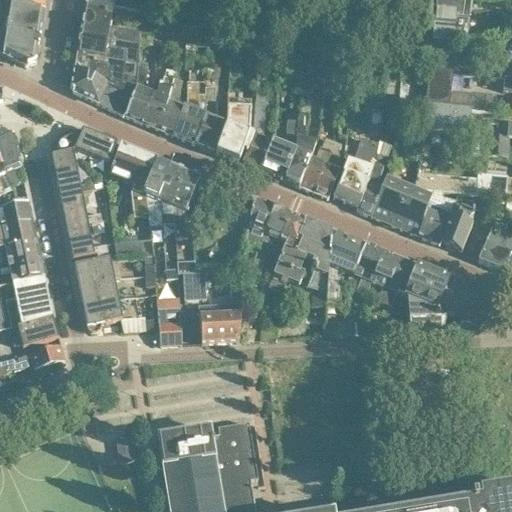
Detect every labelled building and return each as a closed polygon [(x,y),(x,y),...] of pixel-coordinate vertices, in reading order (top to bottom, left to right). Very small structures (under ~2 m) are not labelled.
[(44,13),(45,0),(11,0),(10,7),(44,13)] [(133,0),(85,0),(83,11),(112,16),(113,9),(140,14),(140,1),(133,0)] [(435,0),(431,42),(448,43),(460,44),(462,22),(468,22),(470,0),(435,0)] [(0,5),(0,56),(26,69),(35,65),(44,13),(10,7),(0,5)] [(153,13),(150,29),(152,29),(157,30),(159,9),(153,13)] [(175,11),(162,9),(160,9),(158,30),(173,31),(185,32),(193,33),(192,13),(175,11)] [(112,16),(83,11),(81,22),(81,24),(79,36),(108,41),(138,46),(138,35),(138,34),(110,29),(112,16)] [(173,31),(172,44),(185,44),(185,32),(173,31)] [(185,44),(185,55),(193,55),(194,49),(208,49),(209,35),(193,33),(185,32),(185,44)] [(138,35),(138,46),(152,47),(152,36),(138,35)] [(232,37),(209,35),(208,49),(231,52),(232,37)] [(138,46),(108,41),(79,36),(76,55),(124,64),(133,66),(137,66),(138,48),(138,46)] [(231,52),(259,54),(260,39),(232,37),(231,52)] [(445,77),(448,43),(431,42),(427,75),(445,77)] [(70,89),(70,90),(72,95),(124,120),(136,91),(137,66),(133,66),(132,76),(122,74),(124,64),(76,55),(73,71),(70,89)] [(124,120),(141,126),(152,95),(144,92),(146,66),(141,66),(137,66),(136,91),(124,120)] [(152,95),(141,126),(157,133),(168,100),(173,82),(174,78),(174,72),(165,72),(164,78),(163,78),(162,84),(159,83),(156,96),(152,95)] [(245,157),(241,167),(255,173),(258,174),(270,144),(264,141),(267,89),(277,90),(278,75),(279,73),(257,72),(252,138),(252,139),(245,157)] [(277,90),(300,92),(301,77),(278,75),(277,90)] [(427,75),(426,87),(424,109),(452,111),(472,113),(484,114),(486,98),(462,95),(463,78),(445,77),(427,75)] [(322,93),(323,79),(301,77),(300,92),(322,93)] [(337,80),(323,79),(322,93),(336,94),(337,80)] [(336,94),(350,95),(351,81),(337,80),(336,94)] [(382,108),(385,84),(351,81),(350,95),(349,104),(382,108)] [(511,81),(506,81),(504,81),(502,93),(511,94),(511,81)] [(168,100),(157,133),(173,139),(184,108),(176,105),(181,84),(173,82),(168,100)] [(186,109),(184,108),(173,139),(194,148),(205,117),(205,97),(198,97),(198,85),(186,85),(186,109)] [(472,113),(452,111),(424,109),(426,87),(426,88),(413,87),(410,129),(421,135),(470,139),(472,113)] [(205,97),(205,117),(194,148),(215,156),(225,125),(214,121),(215,90),(205,90),(205,97)] [(486,96),(486,98),(484,114),(496,115),(498,97),(486,96)] [(225,125),(215,156),(238,166),(242,155),(245,157),(252,139),(248,137),(249,136),(251,102),(227,100),(225,125)] [(294,154),(284,184),(292,188),(294,188),(298,190),(309,161),(310,161),(314,144),(306,142),(308,117),(298,117),(297,121),(297,125),(294,154)] [(270,144),(258,174),(284,184),(294,154),(297,125),(297,121),(286,121),(284,150),(270,144)] [(509,142),(511,142),(511,128),(488,126),(487,140),(509,142)] [(82,132),(79,139),(78,138),(76,138),(74,137),(72,138),(70,138),(68,139),(66,139),(64,140),(81,164),(88,158),(108,166),(116,146),(82,132)] [(7,137),(0,140),(0,168),(10,190),(13,197),(20,194),(19,184),(14,173),(20,170),(14,141),(7,137)] [(75,168),(81,164),(64,140),(63,141),(61,144),(59,146),(58,148),(58,150),(57,152),(57,154),(58,157),(51,158),(59,200),(81,196),(95,193),(93,185),(79,188),(75,168)] [(309,161),(298,190),(312,196),(333,144),(325,140),(321,150),(320,149),(314,163),(310,161),(309,161)] [(507,161),(509,142),(487,140),(485,159),(507,161)] [(341,147),(333,144),(312,196),(327,202),(328,199),(339,173),(333,171),(339,157),(338,157),(341,147)] [(349,163),(333,200),(356,210),(357,211),(374,165),(376,157),(377,153),(362,146),(356,159),(354,165),(350,163),(349,163)] [(141,195),(143,191),(144,191),(156,162),(120,147),(108,176),(133,187),(130,194),(133,221),(142,221),(142,218),(147,218),(146,197),(141,195)] [(382,191),(378,189),(388,162),(376,157),(374,165),(357,211),(356,213),(356,214),(371,220),(382,191)] [(170,168),(156,162),(144,191),(143,191),(141,195),(146,197),(147,218),(148,227),(161,227),(161,226),(159,202),(156,201),(170,168)] [(0,168),(0,197),(5,195),(4,192),(10,190),(0,168)] [(161,226),(172,226),(171,207),(169,206),(184,173),(170,168),(156,201),(159,202),(161,226)] [(199,180),(184,173),(169,206),(171,207),(172,226),(173,226),(175,241),(187,240),(184,213),(185,214),(196,187),(199,180)] [(414,192),(446,195),(448,179),(416,176),(414,192)] [(511,200),(511,184),(507,184),(507,179),(478,177),(478,181),(448,179),(446,195),(506,200),(511,200)] [(417,239),(427,212),(428,210),(382,191),(371,220),(393,229),(410,236),(417,239)] [(66,231),(87,227),(101,224),(100,217),(86,219),(81,196),(59,200),(66,231)] [(247,230),(245,245),(259,246),(263,237),(262,236),(273,209),(255,202),(250,213),(248,230),(247,230)] [(0,231),(32,225),(28,206),(0,211),(0,231)] [(254,260),(252,274),(260,277),(268,254),(273,255),(278,243),(289,216),(273,209),(262,236),(263,237),(259,246),(254,260)] [(449,219),(428,210),(427,212),(417,239),(435,247),(435,245),(440,247),(449,219)] [(278,243),(273,255),(280,258),(282,252),(295,258),(301,243),(297,241),(305,223),(289,216),(278,243)] [(472,228),(449,219),(440,247),(460,256),(471,231),(472,228)] [(280,258),(272,279),(278,281),(300,290),(305,278),(299,275),(305,260),(311,263),(319,266),(309,290),(311,291),(310,310),(325,310),(325,303),(326,297),(325,297),(328,232),(305,223),(297,241),(301,243),(295,258),(282,252),(280,258)] [(0,251),(35,244),(32,225),(0,231),(0,251)] [(92,251),(87,227),(66,231),(72,262),(108,255),(106,248),(92,251)] [(511,235),(491,230),(491,231),(477,264),(511,278),(511,265),(507,263),(511,252),(511,235)] [(328,232),(325,297),(326,297),(325,303),(339,303),(340,278),(336,277),(337,272),(353,278),(365,248),(328,232)] [(0,270),(8,269),(39,262),(35,244),(0,251),(0,270)] [(152,244),(121,246),(122,258),(142,257),(142,260),(153,260),(152,244)] [(365,248),(353,278),(360,281),(355,294),(366,298),(370,285),(370,284),(383,255),(365,248)] [(370,284),(370,285),(382,290),(379,298),(385,300),(388,292),(387,292),(399,261),(394,260),(393,259),(383,255),(370,284)] [(77,289),(113,282),(120,280),(116,260),(115,260),(73,268),(77,289)] [(379,298),(377,303),(383,305),(391,309),(397,295),(403,297),(415,268),(399,261),(387,292),(388,292),(385,300),(379,298)] [(8,269),(0,270),(0,289),(43,280),(39,262),(8,269)] [(175,267),(175,271),(175,276),(193,275),(193,266),(175,267)] [(145,280),(155,279),(154,268),(144,269),(145,280)] [(407,317),(393,318),(394,338),(442,335),(447,316),(435,312),(448,282),(415,268),(403,297),(406,298),(407,317)] [(176,281),(175,276),(175,271),(165,272),(166,281),(176,281)] [(195,276),(181,276),(182,304),(205,303),(204,275),(195,276)] [(155,279),(145,280),(145,291),(156,290),(155,279)] [(51,320),(43,280),(0,289),(0,303),(14,300),(20,329),(51,320)] [(117,302),(113,282),(77,289),(82,309),(117,302)] [(448,282),(435,312),(447,316),(458,321),(470,291),(448,282)] [(458,321),(452,335),(478,333),(478,331),(479,332),(484,319),(490,305),(492,300),(470,291),(458,321)] [(121,323),(117,302),(82,309),(86,331),(87,332),(88,334),(90,335),(92,336),(93,336),(95,336),(96,336),(97,335),(99,334),(100,333),(100,332),(101,331),(101,329),(101,328),(101,326),(121,323)] [(490,305),(484,319),(494,323),(500,309),(490,305)] [(238,345),(239,325),(241,307),(197,309),(200,347),(205,347),(227,346),(238,345)] [(159,349),(181,348),(178,311),(156,312),(159,349)] [(57,341),(51,320),(20,329),(15,330),(21,352),(25,351),(57,341)] [(153,333),(153,332),(153,322),(143,323),(144,334),(153,333)] [(338,325),(338,340),(363,339),(362,324),(338,325)] [(239,325),(238,345),(253,344),(255,334),(248,333),(248,326),(239,325)] [(329,341),(338,340),(338,325),(328,326),(329,341)] [(0,380),(15,374),(32,369),(34,374),(64,365),(59,349),(29,357),(29,358),(11,363),(11,364),(0,366),(0,380)] [(354,356),(336,357),(339,404),(357,403),(354,356)] [(373,356),(354,356),(357,403),(375,402),(373,356)] [(506,402),(497,404),(500,421),(511,419),(511,356),(499,360),(506,402)] [(336,357),(318,358),(320,404),(339,404),(336,357)] [(318,358),(300,359),(302,405),(320,404),(318,358)] [(300,359),(281,360),(282,384),(284,406),(302,405),(300,359)] [(377,424),(368,425),(369,437),(377,436),(377,424)] [(360,425),(352,426),(353,438),(361,437),(360,425)] [(367,425),(360,425),(361,437),(368,437),(369,437),(368,425),(367,425)] [(352,426),(344,426),(345,438),(353,438),(352,426)] [(511,511),(511,491),(383,511),(254,511),(251,491),(252,491),(252,490),(251,490),(250,484),(257,483),(248,427),(217,432),(218,439),(210,441),(208,432),(157,440),(169,511),(511,511)] [(326,427),(317,428),(318,440),(326,439),(326,427)] [(334,427),(326,427),(326,439),(335,439),(335,438),(334,427)] [(303,428),(295,429),(296,441),(304,440),(303,428)] [(317,428),(309,428),(310,440),(318,440),(317,428)] [(287,429),(276,430),(277,442),(288,441),(287,429)] [(295,429),(287,429),(288,441),(296,441),(295,429)] [(131,437),(115,439),(119,465),(135,463),(131,437)] [(358,445),(346,445),(347,454),(359,453),(358,445)] [(338,446),(327,447),(327,455),(339,454),(338,446)] [(327,447),(319,448),(319,460),(328,459),(327,455),(327,447)] [(311,448),(303,449),(303,460),(311,460),(311,448)] [(319,448),(311,448),(311,460),(319,460),(319,448)] [(287,449),(279,450),(280,462),(288,461),(287,449)] [(295,449),(287,449),(288,461),(296,461),(295,449)] [(303,449),(295,449),(296,461),(303,460),(303,449)] [(359,453),(347,454),(348,462),(360,461),(359,453)] [(339,454),(327,455),(328,459),(328,463),(340,462),(339,454)] [(360,461),(348,462),(349,470),(361,469),(360,461)] [(340,462),(328,463),(329,471),(341,470),(340,462)] [(361,469),(349,470),(349,478),(361,477),(361,469)] [(341,470),(329,471),(330,479),(341,478),(341,470)] [(361,477),(349,478),(350,486),(362,485),(361,477)] [(341,478),(330,479),(330,487),(342,486),(341,478)] [(342,486),(330,487),(331,495),(343,493),(342,486)]
